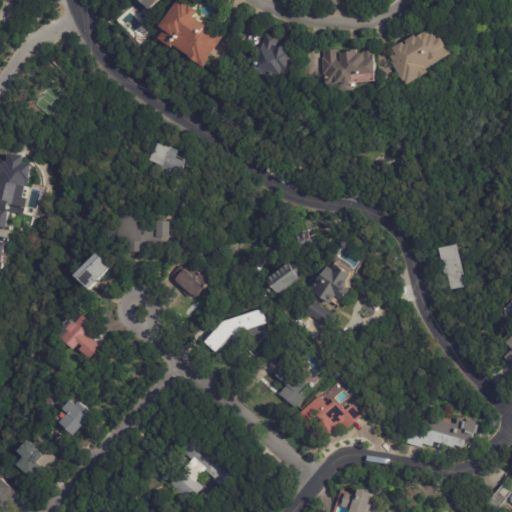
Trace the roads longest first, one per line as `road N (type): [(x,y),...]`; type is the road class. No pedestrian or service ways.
road 1 (tertiary): [(511,414),(431,326),(391,224),(309,200),(204,135)]
road 2 (tertiary): [(511,428),(463,471),(344,457),(290,511)]
road 3 (residential): [(315,483),(182,362),(141,311)]
road 4 (residential): [(52,511),(182,362)]
road 5 (tertiary): [(188,125),(106,61),(72,0)]
road 6 (residential): [(258,0),(309,20),(377,16),(399,0)]
